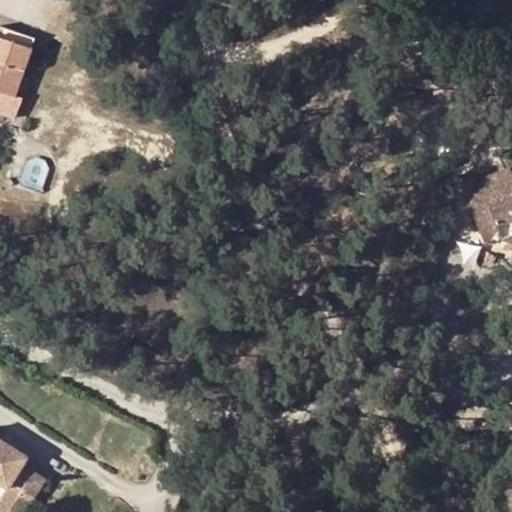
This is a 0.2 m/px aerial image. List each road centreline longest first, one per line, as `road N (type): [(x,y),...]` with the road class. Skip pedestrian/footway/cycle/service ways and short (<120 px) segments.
road 1 (residential): [(379,417),(238,181),(215,82),(229,55),(316,39),(359,0)]
road 2 (residential): [(379,417),(207,417),(139,407),(0,335)]
